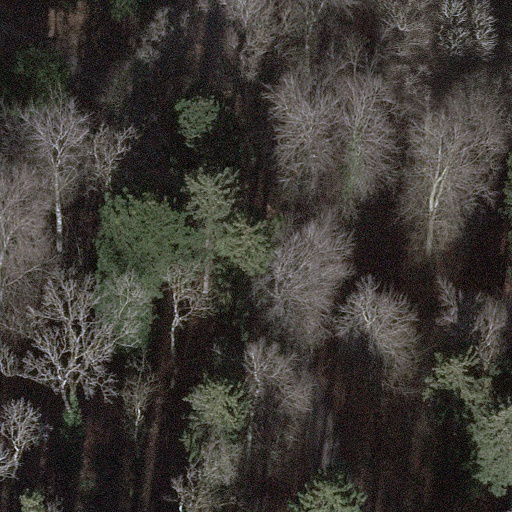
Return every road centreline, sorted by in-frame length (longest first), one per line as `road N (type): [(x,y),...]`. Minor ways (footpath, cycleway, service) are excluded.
road 1 (track): [(345,511),(305,427),(264,248),(197,179),(66,74),(0,48)]
road 2 (track): [(264,248),(433,356),(511,383)]
